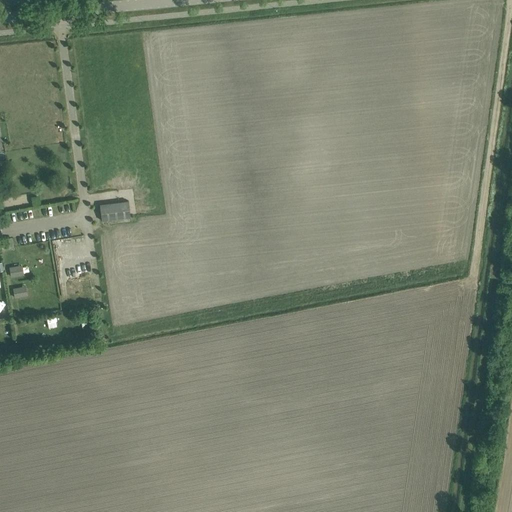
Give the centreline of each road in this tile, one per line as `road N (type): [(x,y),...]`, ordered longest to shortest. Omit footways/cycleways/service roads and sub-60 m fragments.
road 1 (track): [(463,511),(511,152)]
road 2 (track): [(473,270),(510,0)]
road 3 (tertiary): [(0,18),(185,0)]
